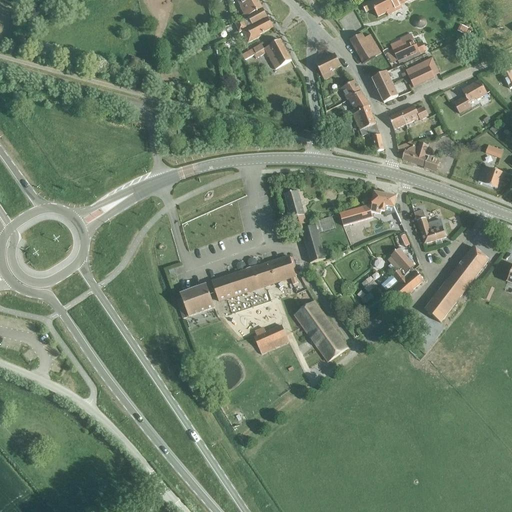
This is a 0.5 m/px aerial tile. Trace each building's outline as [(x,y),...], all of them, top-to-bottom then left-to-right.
[(254,0),(241,7),(240,8),(244,15),(240,17),(242,20),(248,17),(247,17),(262,9),(257,0),(254,0)] [(400,5),(410,0),(376,0),(370,3),(370,2),(362,6),(366,13),(373,9),(377,18),(387,13),(388,16),(402,9),(400,5)] [(248,17),(242,20),(234,24),(235,24),(239,33),(242,32),(242,31),(252,26),(267,18),(262,9),(247,17),(248,17)] [(273,28),(267,18),(252,26),(242,31),(242,32),(248,44),(260,37),(259,35),(273,28)] [(361,34),(349,41),(355,51),(363,65),(381,54),(370,36),(364,39),(361,34)] [(392,51),(393,51),(387,54),(392,64),(397,61),(398,63),(419,53),(425,50),(421,44),(416,46),(411,34),(400,39),(403,46),(392,51)] [(264,50),(254,56),(256,59),(266,53),(275,70),(291,61),(280,41),(264,50)] [(261,45),(242,56),(244,61),(253,56),(264,50),(261,45)] [(335,55),(316,65),(324,81),(335,75),(333,71),(341,67),(335,55)] [(438,74),(431,59),(406,71),(414,88),(433,79),(433,77),(438,74)] [(511,75),(510,72),(503,75),(510,90),(511,88),(511,75)] [(392,85),(386,73),(372,80),(378,92),(392,85)] [(461,91),(465,97),(453,104),(459,115),(471,108),(468,103),(475,99),(476,101),(487,95),(479,81),(461,91)] [(347,101),(348,101),(361,93),(354,82),(341,90),(347,101)] [(398,97),(392,85),(378,92),(383,104),(398,97)] [(361,93),(348,101),(354,110),(358,108),(360,112),(368,108),(370,107),(361,93)] [(416,112),(413,106),(400,113),(406,125),(419,119),(420,121),(427,118),(423,108),(416,112)] [(358,108),(354,110),(352,112),(352,113),(353,116),(360,131),(375,125),(368,108),(360,112),(358,108)] [(406,125),(400,113),(389,118),(394,131),(406,125)] [(376,125),(375,125),(360,131),(362,137),(374,132),(375,137),(372,138),(376,153),(383,151),(380,136),(376,125)] [(499,131),(494,126),(490,130),(494,135),(499,131)] [(443,134),(441,129),(435,131),(438,137),(443,134)] [(405,151),(402,160),(424,168),(424,169),(435,173),(439,162),(424,157),(427,147),(419,144),(418,148),(414,147),(407,150),(407,152),(405,151)] [(478,151),(475,160),(482,162),(483,156),(489,158),(491,151),(485,149),(484,153),(478,151)] [(494,151),(492,157),(499,160),(502,152),(495,149),(494,151)] [(480,177),(478,183),(497,189),(502,174),(490,169),(489,171),(485,170),(482,178),(480,177)] [(295,232),(300,231),(307,229),(306,223),(304,216),(298,192),(284,195),(291,219),(295,232)] [(372,206),(340,215),(343,227),(372,218),(370,213),(380,215),(381,212),(384,213),(386,217),(395,213),(393,208),(394,208),(396,198),(394,198),(374,194),(372,206)] [(422,211),(414,213),(424,245),(446,239),(440,220),(426,225),(422,211)] [(307,229),(300,231),(310,264),(325,260),(318,234),(335,229),(332,218),(314,223),(315,226),(307,229)] [(440,324),(488,261),(473,248),(425,311),(440,324)] [(391,277),(381,286),(386,292),(387,291),(390,294),(389,295),(397,305),(423,281),(414,270),(413,271),(412,269),(414,267),(401,253),(398,250),(390,257),(401,269),(398,271),(392,276),(393,277),(392,278),(391,277)] [(218,302),(295,277),(289,258),(211,283),(218,302)] [(181,299),(176,301),(183,320),(214,308),(206,286),(180,295),(181,299)] [(348,349),(314,302),(294,316),(327,363),(348,349)] [(261,355),(289,343),(282,327),(266,334),(263,329),(255,333),(257,338),(254,339),(261,355)]
